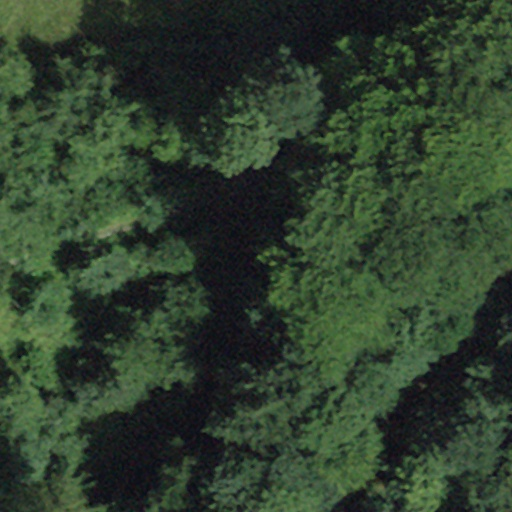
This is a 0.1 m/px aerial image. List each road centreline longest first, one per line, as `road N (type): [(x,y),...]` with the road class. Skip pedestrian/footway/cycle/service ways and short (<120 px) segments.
road 1 (track): [(0,277),(183,224),(291,156),(377,52),(442,0)]
road 2 (unclassified): [(511,251),(275,511)]
